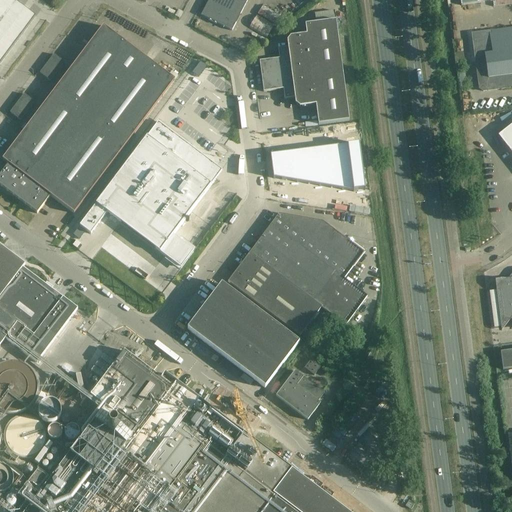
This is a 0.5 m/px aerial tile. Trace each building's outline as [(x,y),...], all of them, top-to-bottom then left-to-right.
[(0,0),(0,64),(18,41),(36,17),(35,17),(34,17),(28,13),(28,12),(26,10),(23,8),(22,9),(16,4),(16,3),(15,2),(13,0),(13,1),(10,0),(0,0)] [(209,0),(201,16),(232,32),(248,0),(209,0)] [(292,11),(296,6),(287,0),(282,0),(280,2),(292,11)] [(264,12),(282,20),(286,11),(269,3),(264,12)] [(343,15),(342,7),(323,9),(324,17),(343,15)] [(249,29),(266,39),(274,27),(256,16),(249,29)] [(287,44),(288,48),(278,50),(279,60),(259,62),(263,93),(283,90),(285,100),(295,99),(295,103),(296,105),(300,108),(302,108),(316,106),(318,126),(349,122),(336,22),(305,26),(306,36),(293,38),(290,38),(287,42),(288,44),(287,44)] [(175,81),(125,44),(103,27),(2,161),(8,165),(0,175),(0,186),(37,215),(50,197),(74,215),(175,81)] [(511,29),(472,35),(479,90),(482,92),(511,88),(511,29)] [(85,49),(88,46),(79,39),(76,42),(85,49)] [(177,42),(173,51),(192,60),(196,51),(177,42)] [(40,74),(50,82),(65,64),(54,55),(40,74)] [(10,114),(21,122),(35,103),(24,95),(10,114)] [(147,138),(80,227),(91,235),(107,213),(181,269),(194,252),(173,236),(222,171),(191,147),(192,146),(191,145),(190,147),(158,123),(147,137),(147,138)] [(511,125),(497,137),(511,155),(511,125)] [(359,145),(270,156),(274,179),(354,193),(366,191),(359,145)] [(279,215),(228,283),(299,337),(321,308),(345,327),(367,298),(344,280),(364,254),(322,223),(279,215)] [(0,348),(6,341),(37,364),(77,310),(23,269),(22,269),(25,266),(0,246),(0,348)] [(501,328),(501,332),(505,331),(511,322),(511,321),(511,279),(495,281),(496,292),(486,293),(491,329),(501,328)] [(222,285),(187,331),(265,389),(299,344),(222,285)] [(511,351),(500,353),(502,371),(511,369),(511,351)] [(105,407),(25,511),(346,511),(244,435),(242,433),(242,434),(237,430),(233,427),(233,426),(232,427),(223,420),(224,419),(223,419),(223,420),(214,413),(211,411),(212,410),(211,410),(211,411),(200,402),(199,402),(200,401),(187,392),(176,384),(176,383),(175,383),(175,384),(174,385),(172,388),(164,382),(161,380),(124,352),(118,360),(91,396),(105,407)] [(107,373),(113,363),(104,358),(98,368),(107,373)] [(304,369),(314,377),(321,368),(311,360),(304,369)] [(0,411),(1,412),(3,413),(5,414),(7,415),(9,415),(12,415),(14,415),(16,415),(18,414),(20,414),(23,413),(25,412),(27,411),(28,410),(30,408),(32,407),(33,405),(35,403),(36,401),(37,399),(37,397),(38,395),(38,392),(39,390),(39,388),(38,386),(38,383),(37,381),(37,379),(36,377),(34,375),(33,373),(32,371),(30,370),(28,368),(26,367),(24,366),(22,365),(20,364),(18,364),(16,363),(14,363),(11,363),(9,363),(7,364),(5,364),(2,365),(0,366),(0,411)] [(295,372),(282,389),(276,397),(308,421),(320,404),(318,402),(324,394),(295,372)] [(57,396),(58,398),(59,398),(60,399),(62,400),(63,400),(64,400),(65,400),(66,400),(68,400),(70,399),(72,398),(73,396),(74,396),(74,395),(75,394),(75,393),(75,392),(76,391),(76,390),(76,389),(76,388),(75,387),(75,386),(75,385),(74,384),(74,383),(73,383),(73,382),(72,381),(70,380),(69,379),(67,379),(66,379),(64,379),(62,379),(61,380),(60,380),(58,382),(57,382),(57,383),(56,384),(56,385),(55,385),(55,386),(55,387),(55,388),(55,389),(55,390),(55,391),(55,392),(55,393),(55,394),(56,395),(57,396)] [(210,397),(206,403),(214,407),(217,401),(210,397)] [(41,421),(42,422),(43,423),(45,424),(47,424),(49,424),(51,424),(53,424),(54,423),(56,423),(57,422),(58,421),(58,420),(59,419),(60,418),(61,416),(61,415),(61,414),(61,413),(61,412),(61,411),(61,410),(61,409),(60,408),(59,407),(58,405),(57,404),(57,403),(55,403),(54,402),(53,402),(52,401),(50,401),(49,401),(48,401),(46,402),(45,402),(44,403),(43,404),(42,405),(41,406),(40,407),(39,408),(39,409),(38,411),(38,412),(38,413),(38,414),(38,415),(39,416),(39,417),(40,419),(40,420),(41,421)] [(24,459),(25,460),(27,460),(29,459),(31,459),(33,458),(34,458),(36,457),(38,456),(39,455),(41,454),(42,453),(43,451),(44,450),(45,448),(46,446),(46,445),(47,443),(47,441),(47,439),(47,437),(47,435),(47,434),(46,432),(46,430),(45,428),(44,427),(43,425),(42,424),(40,423),(39,421),(37,420),(36,420),(34,419),(32,418),(31,418),(29,417),(27,417),(25,417),(23,417),(21,418),(20,418),(18,419),(16,419),(15,420),(13,422),(12,423),(10,424),(9,425),(8,427),(7,429),(6,430),(6,432),(5,434),(5,436),(5,438),(5,439),(5,441),(5,443),(6,445),(6,447),(7,448),(8,450),(9,451),(11,453),(12,454),(13,455),(15,456),(16,457),(18,458),(20,459),(22,459),(24,459)] [(61,430),(59,428),(58,427),(57,426),(55,426),(54,426),(52,427),(51,427),(50,428),(49,429),(48,431),(48,432),(48,434),(48,435),(49,437),(49,438),(50,439),(51,440),(53,440),(54,440),(55,441),(57,440),(58,440),(59,439),(60,438),(61,437),(62,436),(62,435),(62,433),(62,432),(62,431),(61,430)] [(0,494),(0,495),(2,494),(3,494),(4,494),(5,493),(6,493),(7,492),(8,492),(10,490),(11,489),(12,488),(12,487),(13,486),(13,485),(13,483),(14,482),(14,481),(14,480),(14,479),(13,477),(13,476),(13,475),(12,474),(11,473),(11,472),(10,471),(9,470),(8,469),(7,469),(6,468),(5,468),(4,467),(2,467),(1,467),(0,466),(0,494)] [(26,486),(35,494),(48,477),(39,470),(26,486)] [(20,488),(15,500),(29,506),(34,494),(20,488)] [(405,507),(410,510),(414,505),(409,502),(405,507)]
